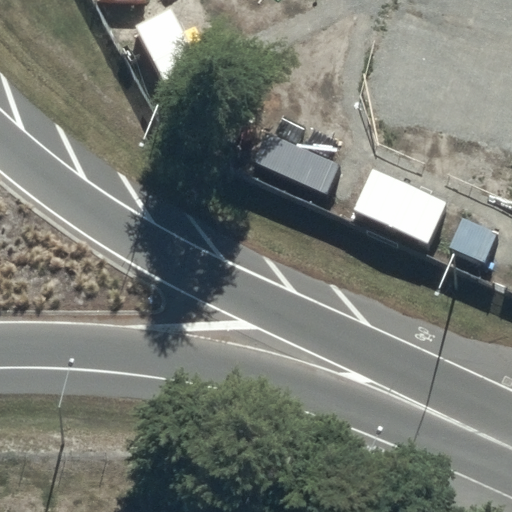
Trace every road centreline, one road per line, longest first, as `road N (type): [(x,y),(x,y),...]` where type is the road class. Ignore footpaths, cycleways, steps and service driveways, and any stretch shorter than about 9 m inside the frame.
road 1 (trunk): [(0,146),(89,221),(511,447)]
road 2 (trunk): [(511,456),(233,370),(85,348),(0,348)]
